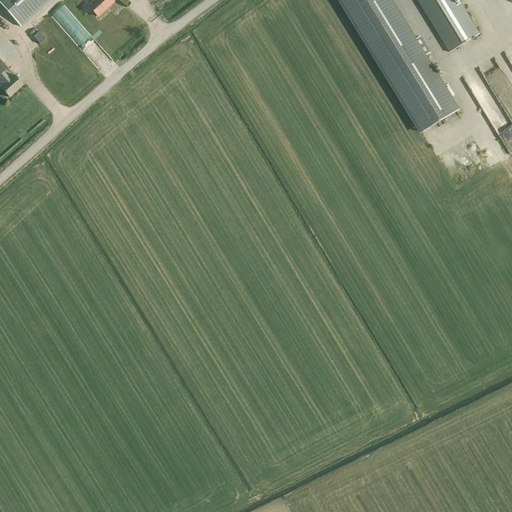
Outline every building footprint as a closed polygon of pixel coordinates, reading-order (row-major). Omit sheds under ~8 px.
[(0,0),(0,4),(20,27),(49,0),(0,0)] [(98,17),(113,2),(111,0),(94,0),(88,6),(98,17)] [(337,0),(420,134),(460,110),(392,0),(337,0)] [(457,7),(452,0),(417,0),(431,22),(450,52),(480,34),(461,4),(457,7)] [(87,7),(83,11),(87,16),(91,11),(87,7)] [(0,88),(8,97),(22,85),(10,71),(5,76),(3,73),(21,56),(14,49),(0,33),(0,88)] [(445,154),(439,161),(447,169),(455,160),(451,156),(449,157),(445,154)] [(478,159),(469,164),(475,175),(484,170),(478,159)] [(455,183),(473,177),(470,165),(451,172),(455,183)]
